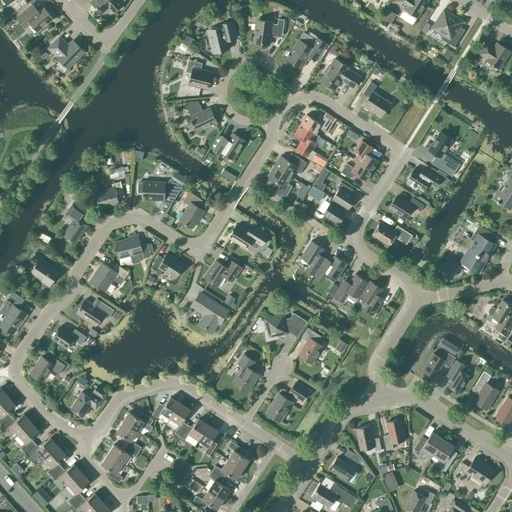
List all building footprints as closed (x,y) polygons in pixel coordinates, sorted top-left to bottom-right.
[(123,4),(119,0),(91,0),(91,1),(102,14),(108,9),(113,14),(123,4)] [(417,17),(427,0),(397,0),(397,1),(406,6),(404,9),(417,17)] [(37,32),(53,19),(43,6),(34,13),(29,7),(17,17),(24,26),(29,21),(37,32)] [(234,16),(232,6),(224,8),(226,17),(234,16)] [(396,14),(387,8),(381,17),(391,23),(396,14)] [(459,26),(462,21),(444,9),(432,28),(444,36),(442,39),(454,47),(465,30),(459,26)] [(283,33),(284,19),(278,19),(277,24),(256,21),(253,41),(270,43),(271,36),(274,34),(274,32),(283,33)] [(227,38),(237,36),(233,21),(223,24),(223,26),(216,28),(215,27),(211,28),(210,29),(209,30),(211,36),(209,36),(211,47),(213,46),(215,52),(229,49),(227,38)] [(68,67),(84,51),(73,40),(68,45),(60,37),(49,48),(57,56),(57,57),(68,67)] [(187,37),(183,43),(192,48),(195,41),(187,37)] [(316,60),(327,44),(317,37),(311,47),(299,39),(286,58),(297,65),(298,66),(300,67),(302,68),(309,56),(316,60)] [(486,60),(499,68),(510,51),(497,43),(494,48),(491,46),(492,45),(486,42),(478,53),(487,59),(486,60)] [(443,57),(447,61),(453,54),(448,51),(443,57)] [(354,88),(361,77),(348,69),(349,67),(335,58),(330,66),(329,65),(324,73),(325,74),(321,80),(335,89),(341,80),(354,88)] [(207,89),(212,72),(201,69),(202,63),(189,60),(186,72),(192,73),(189,85),(207,89)] [(381,116),(390,103),(373,92),(377,85),(371,82),(363,94),(369,97),(363,106),(370,110),(370,109),(381,116)] [(210,125),(217,121),(210,108),(203,111),(200,110),(198,108),(198,101),(184,102),(185,109),(187,108),(191,116),(189,116),(197,131),(205,127),(206,124),(210,125)] [(300,124),(315,134),(319,127),(327,132),(334,122),(323,115),(319,122),(306,114),(300,124)] [(315,134),(300,124),(294,134),(306,142),(300,152),(312,159),(311,160),(323,168),(326,162),(318,157),(319,155),(311,149),(315,142),(311,140),(315,134)] [(452,139),(440,131),(429,149),(440,157),(452,139)] [(233,160),(245,140),(233,133),(228,140),(222,136),(213,151),(219,155),(221,152),(233,160)] [(357,162),(357,161),(372,171),(379,161),(366,153),(370,148),(360,142),(354,151),(357,153),(353,159),(357,162)] [(274,165),(292,177),(296,170),(300,173),(307,163),(291,153),(287,160),(280,155),(274,165)] [(431,162),(445,170),(448,165),(435,157),(431,162)] [(366,181),(372,171),(357,161),(357,162),(353,168),(346,163),(341,172),(350,178),(354,173),(366,181)] [(292,177),(274,165),(268,175),(274,180),(268,189),(284,199),(292,186),(288,183),(292,177)] [(125,174),(123,166),(108,170),(110,178),(125,174)] [(457,171),(451,167),(446,176),(452,179),(457,171)] [(430,180),(437,184),(441,178),(430,170),(426,176),(415,168),(406,181),(423,191),(430,180)] [(175,171),(170,179),(181,186),(187,178),(175,171)] [(445,177),(442,181),(450,186),(453,182),(445,177)] [(511,177),(510,177),(501,191),(499,189),(494,198),(510,208),(511,204),(511,177)] [(144,181),(138,181),(136,183),(136,192),(138,194),(143,194),(143,199),(153,200),(153,199),(164,199),(164,192),(167,193),(175,198),(182,187),(181,186),(170,179),(168,183),(165,182),(144,181)] [(117,197),(124,195),(120,181),(112,184),(113,188),(96,192),(100,208),(118,203),(117,197)] [(339,188),(333,198),(348,208),(355,198),(350,195),(353,189),(341,181),(337,187),(339,188)] [(320,203),(325,194),(314,187),(308,195),(320,203)] [(200,217),(204,210),(196,205),(200,198),(189,191),(182,201),(188,205),(179,220),(192,228),(199,216),(200,217)] [(343,205),(333,198),(331,196),(328,202),(330,203),(323,213),(339,223),(345,213),(340,210),(343,205)] [(420,211),(424,205),(412,197),(409,203),(397,196),(389,208),(405,218),(412,206),(420,211)] [(75,243),(87,225),(79,219),(85,211),(73,203),(65,215),(73,220),(63,235),(75,243)] [(304,211),(308,206),(303,203),(299,208),(304,211)] [(412,235),(407,232),(397,225),(394,230),(380,222),(372,234),(389,245),(394,236),(406,244),(412,235)] [(261,245),(268,235),(252,224),(248,231),(237,224),(228,238),(246,249),(252,239),(261,245)] [(471,266),(472,268),(477,271),(479,270),(485,259),(488,254),(489,254),(490,253),(495,244),(492,243),(497,235),(479,224),(470,238),(474,240),(462,259),(471,264),(471,266)] [(38,240),(49,245),(51,239),(41,234),(38,240)] [(149,257),(151,255),(148,243),(140,245),(138,234),(128,237),(129,238),(115,242),(119,258),(130,256),(131,262),(133,263),(141,261),(140,259),(149,257)] [(308,271),(314,275),(322,263),(316,260),(324,248),(311,240),(301,257),(312,264),(308,271)] [(49,286),(59,271),(40,259),(41,257),(36,253),(31,260),(36,264),(31,271),(42,279),(41,281),(49,286)] [(175,278),(184,264),(177,260),(177,259),(167,253),(164,258),(159,255),(150,269),(159,275),(163,270),(175,278)] [(327,267),(322,263),(314,275),(320,279),(325,272),(336,280),(347,263),(334,255),(327,267)] [(232,281),(242,267),(231,260),(227,267),(216,260),(210,269),(209,269),(204,277),(218,286),(224,276),(232,281)] [(124,279),(129,272),(116,264),(112,269),(102,263),(90,281),(104,290),(116,273),(124,279)] [(359,296),(369,282),(356,273),(348,285),(343,282),(334,296),(340,300),(346,291),(358,298),(359,296)] [(369,282),(359,296),(371,304),(366,311),(373,315),(380,304),(375,300),(383,288),(370,280),(369,282)] [(332,295),(338,287),(333,284),(328,292),(332,295)] [(10,289),(5,286),(0,293),(6,296),(10,289)] [(0,325),(13,335),(27,314),(18,308),(24,299),(12,291),(9,296),(15,301),(0,323),(0,325)] [(220,323),(227,311),(200,293),(192,305),(206,314),(199,324),(211,332),(218,322),(220,323)] [(235,298),(228,294),(224,301),(231,305),(235,298)] [(108,319),(114,310),(100,300),(96,306),(85,299),(76,313),(95,325),(102,315),(108,319)] [(506,318),(511,307),(511,305),(502,300),(496,309),(493,307),(490,308),(488,311),(488,314),(486,319),(490,322),(493,317),(499,321),(495,327),(505,333),(511,321),(506,318)] [(299,333),(306,321),(294,313),(291,318),(285,319),(283,314),(265,318),(267,329),(265,330),(267,340),(277,337),(277,335),(288,333),(287,331),(290,327),(299,333)] [(81,344),(86,337),(75,329),(71,335),(60,327),(52,337),(67,348),(74,339),(81,344)] [(311,363),(323,346),(318,343),(322,336),(307,327),(301,337),(308,341),(299,355),(311,363)] [(342,354),(348,346),(341,342),(336,350),(342,354)] [(458,348),(451,343),(447,350),(454,355),(458,348)] [(423,370),(434,377),(442,363),(449,367),(455,357),(445,351),(441,358),(433,353),(423,370)] [(246,391),(258,373),(250,368),(255,361),(244,354),(238,363),(243,367),(233,383),(246,391)] [(58,374),(65,365),(54,357),(51,362),(42,356),(30,373),(43,381),(51,369),(58,374)] [(458,392),(468,375),(462,371),(465,365),(456,360),(450,370),(455,373),(447,385),(458,392)] [(486,409),(498,390),(486,382),(490,375),(484,371),(475,385),(481,388),(473,401),(486,409)] [(72,378),(66,374),(62,380),(68,384),(72,378)] [(302,401),(309,391),(295,382),(289,392),(286,397),(279,393),(266,412),(280,421),(292,401),(295,396),(302,401)] [(96,408),(107,392),(97,385),(90,397),(81,392),(70,409),(82,416),(90,404),(96,408)] [(8,396),(0,402),(0,414),(2,417),(0,418),(0,424),(1,426),(11,416),(7,412),(15,405),(8,396)] [(511,399),(507,396),(495,415),(509,423),(511,417),(511,399)] [(170,418),(180,403),(170,397),(164,406),(159,403),(152,414),(157,418),(161,412),(170,418)] [(180,403),(170,418),(180,424),(175,433),(180,436),(187,424),(182,421),(190,409),(180,403)] [(123,421),(138,431),(144,421),(150,425),(153,420),(141,412),(138,417),(129,411),(123,421)] [(11,416),(1,426),(5,430),(10,426),(18,434),(31,422),(23,414),(15,421),(11,416)] [(187,424),(180,436),(185,439),(189,434),(198,440),(208,425),(198,418),(192,427),(187,424)] [(392,443),(405,440),(400,419),(386,422),(389,434),(383,435),(386,450),(393,449),(392,443)] [(126,445),(138,452),(142,447),(131,441),(138,431),(123,421),(116,431),(130,440),(126,445)] [(31,422),(18,434),(26,443),(20,448),(25,452),(35,443),(31,438),(39,431),(31,422)] [(208,425),(198,440),(208,446),(204,452),(210,455),(217,443),(212,440),(218,431),(208,425)] [(375,450),(381,449),(378,437),(373,439),(370,425),(356,428),(360,450),(374,447),(375,450)] [(429,461),(433,454),(443,439),(432,432),(427,439),(422,436),(414,448),(424,454),(423,457),(429,461)] [(35,443),(25,452),(29,457),(37,450),(44,458),(58,446),(50,437),(39,447),(35,443)] [(454,446),(443,439),(433,454),(439,458),(435,464),(445,471),(454,457),(449,453),(454,446)] [(234,450),(227,459),(243,469),(249,459),(240,453),(243,448),(231,441),(228,446),(234,450)] [(108,454),(123,463),(129,454),(135,457),(138,452),(126,445),(123,450),(114,444),(108,454)] [(58,446),(44,458),(52,467),(47,471),(51,476),(62,467),(58,462),(66,455),(58,446)] [(357,465),(361,459),(358,455),(350,450),(345,458),(346,458),(344,461),(337,457),(329,469),(348,480),(355,468),(357,465)] [(123,463),(108,454),(101,463),(111,469),(107,474),(119,482),(122,477),(117,473),(123,463)] [(484,483),(492,469),(482,463),(483,461),(475,456),(469,467),(462,462),(454,476),(464,483),(470,474),(484,483)] [(212,470),(224,478),(227,473),(236,479),(243,469),(227,459),(221,469),(215,465),(212,470)] [(62,467),(51,476),(55,480),(60,476),(68,484),(82,472),(74,464),(66,471),(62,467)] [(208,489),(224,499),(230,489),(221,483),(224,478),(212,470),(209,476),(215,480),(208,489)] [(82,472),(68,484),(76,493),(68,500),(72,505),(82,496),(78,491),(89,481),(82,472)] [(393,473),(384,477),(391,493),(400,489),(393,473)] [(356,497),(347,492),(336,484),(332,491),(320,484),(312,497),(329,507),(334,499),(340,503),(341,501),(350,507),(356,497)] [(217,509),(224,499),(208,489),(202,499),(196,495),(193,500),(205,508),(208,503),(217,509)] [(429,505),(435,494),(425,489),(422,495),(413,490),(404,508),(412,511),(418,511),(423,502),(429,505)] [(82,496),(72,505),(76,510),(81,505),(87,511),(90,511),(102,501),(94,493),(86,500),(82,496)] [(385,511),(393,509),(388,496),(376,501),(379,509),(371,511),(385,511)] [(149,507),(149,497),(137,497),(138,508),(149,507)] [(463,511),(467,507),(453,498),(449,504),(451,506),(447,511),(463,511)] [(102,501),(90,511),(107,511),(110,510),(102,501)]
